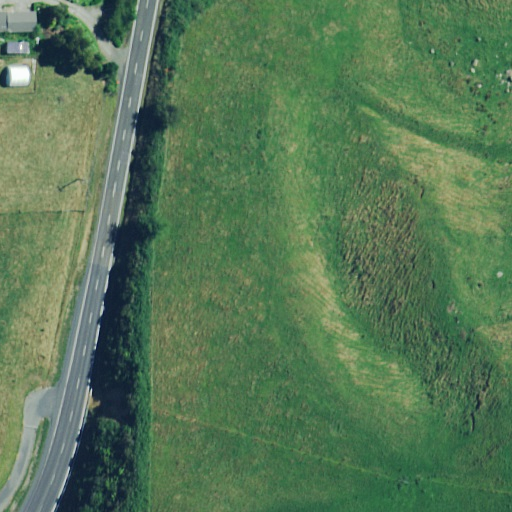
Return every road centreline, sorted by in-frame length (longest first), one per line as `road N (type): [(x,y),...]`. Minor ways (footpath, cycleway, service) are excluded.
road 1 (primary): [(33,511),(72,409),(146,0)]
road 2 (track): [(72,409),(44,401),(34,410),(12,491),(0,505)]
